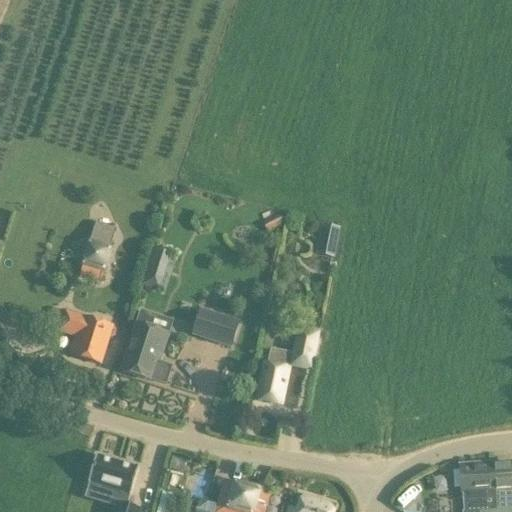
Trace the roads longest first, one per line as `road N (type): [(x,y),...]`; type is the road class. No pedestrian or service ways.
road 1 (unclassified): [(379,477),(98,419),(0,379)]
road 2 (unclassified): [(379,477),(444,453),(511,441)]
